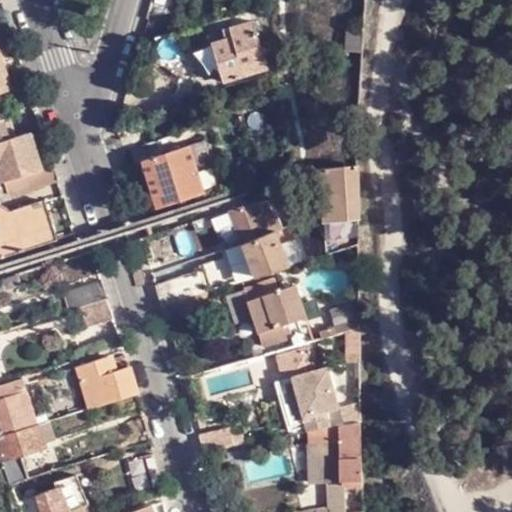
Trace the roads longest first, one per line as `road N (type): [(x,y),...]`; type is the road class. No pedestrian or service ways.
road 1 (track): [(390,0),(380,139),(397,242),(398,353),(424,442),(461,511)]
road 2 (residential): [(192,511),(176,437),(68,100)]
road 3 (residential): [(129,0),(100,87),(68,100)]
